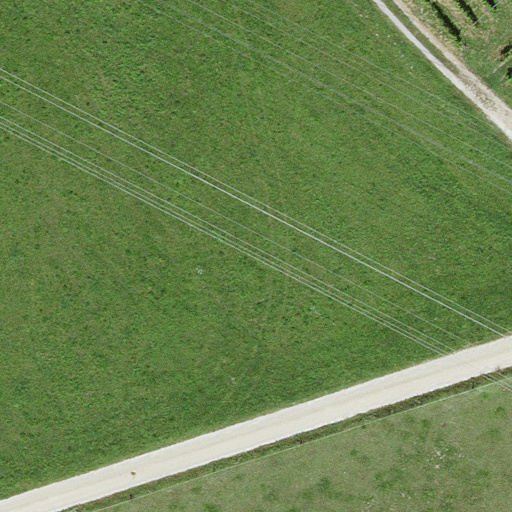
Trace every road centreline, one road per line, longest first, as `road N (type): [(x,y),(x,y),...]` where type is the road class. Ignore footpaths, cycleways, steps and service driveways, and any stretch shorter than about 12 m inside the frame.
road 1 (track): [(51,511),(511,366)]
road 2 (track): [(511,136),(385,0)]
